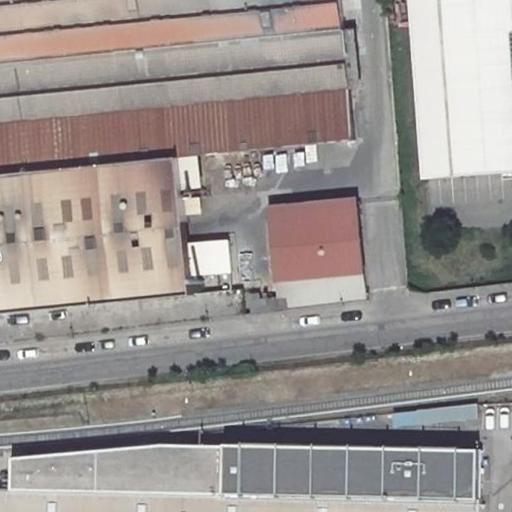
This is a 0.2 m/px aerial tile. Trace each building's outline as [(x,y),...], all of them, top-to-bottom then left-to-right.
[(0,0),(0,317),(196,298),(182,161),(354,143),(339,0),(0,0)] [(511,0),(411,0),(414,27),(511,20),(511,0)] [(511,20),(414,27),(425,180),(511,174),(511,20)] [(271,217),(279,284),(364,275),(356,208),(271,217)] [(287,299),(289,312),(367,302),(364,275),(279,284),(281,299),(287,299)] [(289,312),(287,299),(281,299),(253,302),(254,316),(289,312)] [(230,496),(231,447),(170,445),(14,459),(13,491),(230,496)] [(0,511),(485,511),(487,453),(231,447),(230,496),(13,491),(0,491),(0,511)]
